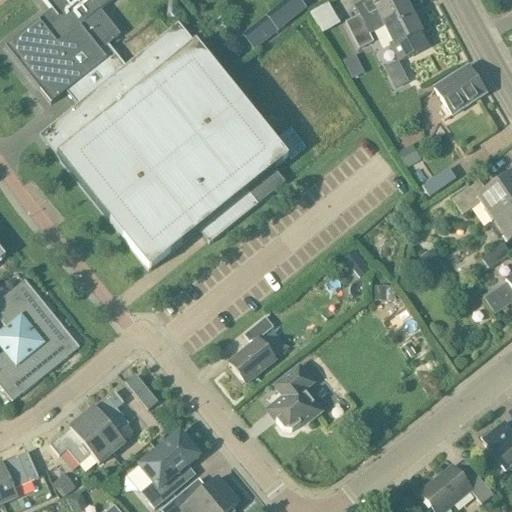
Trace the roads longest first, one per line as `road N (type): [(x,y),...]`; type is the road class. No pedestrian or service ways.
road 1 (residential): [(292,511),(157,341),(136,337)]
road 2 (residential): [(331,511),(511,366)]
road 3 (residential): [(136,337),(0,162)]
road 4 (residential): [(0,435),(31,422),(136,337)]
